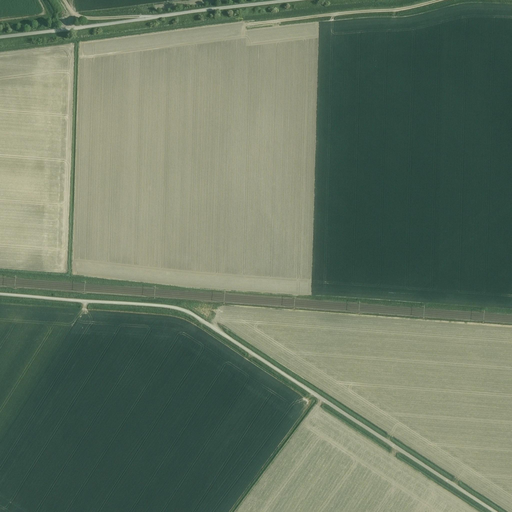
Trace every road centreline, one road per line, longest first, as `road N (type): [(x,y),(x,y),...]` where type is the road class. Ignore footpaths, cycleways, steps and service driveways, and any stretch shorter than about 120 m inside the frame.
road 1 (unclassified): [(494,511),(180,309),(0,293)]
road 2 (unclassified): [(295,0),(0,36)]
